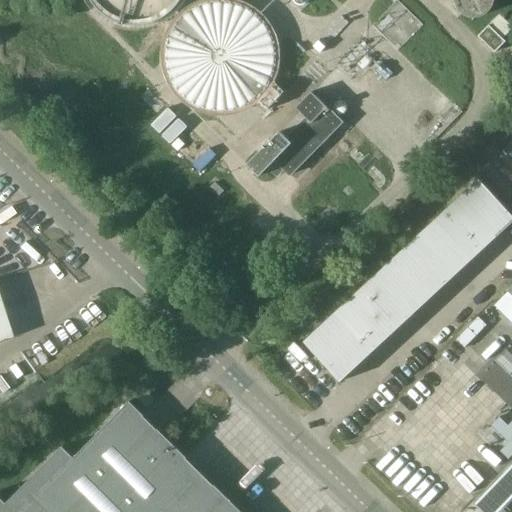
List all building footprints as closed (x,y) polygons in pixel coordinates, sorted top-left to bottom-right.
[(493,0),(455,0),(456,3),(457,6),(460,10),(466,14),(472,16),(476,16),(480,15),(487,12),(491,6),(493,2),(493,0)] [(488,26),(478,37),(495,53),(506,42),(488,26)] [(268,110),(282,95),(273,87),(260,102),(268,110)] [(330,110),(327,106),(326,107),(311,92),(296,108),(306,118),(286,137),(281,131),(248,164),(260,176),(269,167),(277,176),(284,169),(290,175),(315,150),(342,123),(330,111),(330,110)] [(462,112),(454,104),(437,121),(441,125),(422,144),(426,149),(462,112)] [(304,342),(340,382),(511,222),(511,215),(479,180),(304,342)] [(509,291),(496,305),(511,321),(511,286),(508,291),(509,291)] [(0,341),(12,338),(0,300),(0,341)] [(511,341),(480,375),(511,406),(511,341)] [(242,511),(141,412),(130,401),(73,459),(61,448),(6,503),(0,496),(0,511),(242,511)] [(499,417),(491,425),(508,443),(500,451),(508,459),(511,455),(511,420),(508,425),(499,417)] [(511,468),(509,466),(503,473),(511,481),(511,468)]
